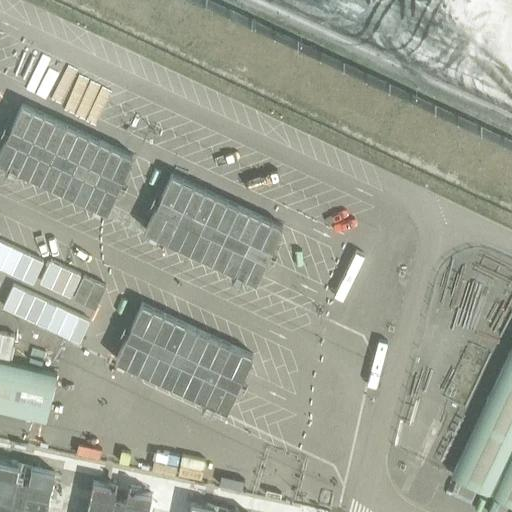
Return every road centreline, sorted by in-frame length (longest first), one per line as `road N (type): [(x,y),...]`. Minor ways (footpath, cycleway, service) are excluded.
road 1 (unknown): [(0,112),(232,224),(274,351)]
road 2 (unknown): [(357,497),(0,413)]
road 3 (unknown): [(0,243),(274,351)]
road 4 (unknown): [(274,351),(386,395)]
